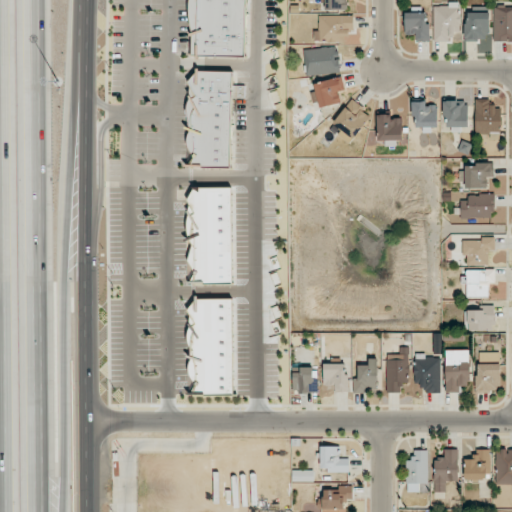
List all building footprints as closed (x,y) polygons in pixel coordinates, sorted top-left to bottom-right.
[(191,0),(191,57),(247,57),(247,0),(191,0)] [(347,10),(347,0),(325,0),(326,10),(347,10)] [(435,42),(461,41),(460,2),(449,2),(449,6),(434,6),(435,42)] [(494,41),(511,40),(511,5),(494,6),(494,41)] [(425,12),(405,13),(406,35),(417,35),(417,41),(430,41),(430,23),(425,23),(425,12)] [(489,12),(465,12),(465,40),(488,40),(489,12)] [(354,16),(319,15),(318,29),(314,29),(314,42),(349,42),(349,29),(353,29),(354,16)] [(340,73),(339,47),(304,48),(305,74),(340,73)] [(233,71),(190,70),(189,168),(231,169),(233,71)] [(321,108),(341,102),(338,92),(345,90),(341,76),(311,85),(316,101),(318,101),(321,108)] [(333,123),(342,130),(338,135),(349,144),(371,117),(362,110),(364,108),(353,99),(333,123)] [(500,105),(488,105),(488,99),(475,99),(476,133),(501,133),(500,105)] [(467,100),(444,100),(444,126),(468,126),(467,100)] [(438,127),(437,105),(426,105),(426,101),(414,102),(414,127),(438,127)] [(403,140),(402,118),(392,118),(392,114),(377,115),(378,140),(403,140)] [(231,188),(189,188),(190,284),(233,283),(231,188)] [(493,194),(468,195),(468,200),(460,200),(461,218),(494,217),(493,194)] [(463,240),(463,256),(467,256),(467,265),(488,265),(488,249),(495,250),(495,237),(481,237),(481,240),(463,240)] [(495,282),(494,269),(464,270),(464,283),(466,283),(467,297),(489,296),(488,283),(495,282)] [(233,395),(233,298),(190,299),(190,354),(190,395),(233,395)] [(493,330),(494,305),(483,305),(483,310),(467,310),(467,330),(493,330)] [(386,392),(401,392),(401,383),(409,383),(410,347),(400,347),(400,354),(387,354),(386,392)] [(445,350),(446,392),(461,392),(460,386),(470,385),(469,349),(445,350)] [(500,352),(477,352),(477,391),(500,391),(500,352)] [(441,393),(441,356),(415,355),(414,383),(424,383),(423,392),(441,393)] [(354,392),(378,391),(377,358),(359,359),(359,379),(353,379),(354,392)] [(323,385),(335,386),(335,391),(348,392),(348,364),(324,363),(323,385)] [(318,392),(318,378),(313,378),(313,367),(300,367),(300,373),(293,373),(293,392),(318,392)] [(349,471),(349,459),(339,459),(338,446),(321,446),(321,471),(349,471)] [(458,449),(444,449),(444,458),(435,458),(434,492),(446,492),(446,482),(457,482),(458,449)] [(491,449),(478,449),(477,455),(465,454),(464,479),(490,480),(491,449)] [(511,484),(511,449),(496,449),(496,484),(511,484)] [(428,483),(428,450),(414,450),(414,458),(406,458),(406,484),(428,483)] [(293,482),(314,481),(313,470),(293,470),(293,482)] [(318,509),(346,509),(345,502),(353,501),(352,485),(339,486),(339,489),(324,490),(324,498),(317,498),(318,509)]
